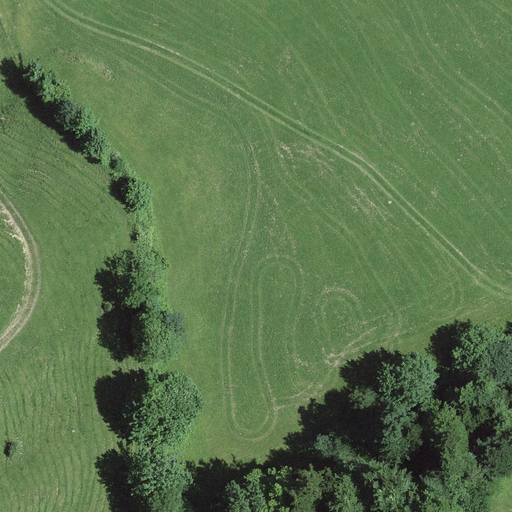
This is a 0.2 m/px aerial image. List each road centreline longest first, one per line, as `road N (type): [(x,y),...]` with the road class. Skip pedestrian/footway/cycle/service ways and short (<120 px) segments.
road 1 (track): [(58,0),(191,63),(371,167),(487,279),(511,292)]
road 2 (track): [(0,339),(29,305),(37,281),(33,250),(0,203)]
